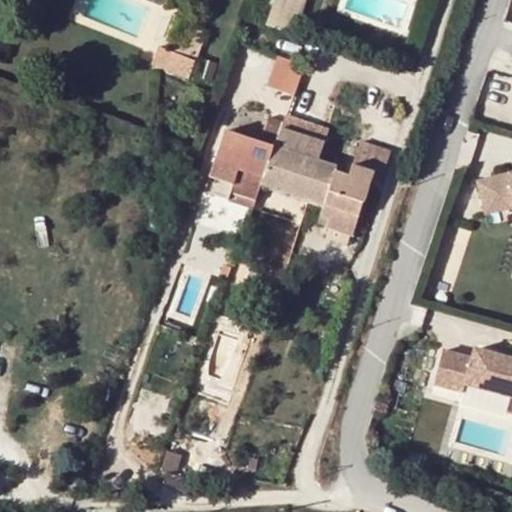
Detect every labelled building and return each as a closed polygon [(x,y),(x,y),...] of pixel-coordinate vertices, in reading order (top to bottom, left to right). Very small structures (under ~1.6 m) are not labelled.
[(274,0),(266,23),(293,32),(303,0),(274,0)] [(201,55),(208,29),(187,23),(185,31),(188,32),(183,49),(201,55)] [(193,58),(154,44),(148,62),(186,76),(193,58)] [(283,57),(279,68),(300,75),(304,64),(283,57)] [(300,75),(279,68),(272,87),(292,94),(300,75)] [(283,117),(266,111),(256,140),(273,146),(283,117)] [(329,129),(284,114),(283,117),(273,146),(261,183),(324,205),(321,214),(328,217),(325,225),(352,234),(363,205),(372,182),(378,183),(390,151),(361,141),(349,176),(335,173),(337,166),(318,160),(329,129)] [(232,191),(255,198),(261,183),(273,146),(225,130),(203,190),(229,199),(232,191)] [(511,168),(479,175),(486,212),(511,207),(511,168)] [(229,199),(252,207),(255,198),(232,191),(229,199)] [(318,223),(325,225),(328,217),(321,214),(318,223)] [(446,345),(438,377),(511,396),(511,352),(476,343),(473,352),(446,345)] [(169,452),(162,472),(175,477),(183,456),(169,452)]
